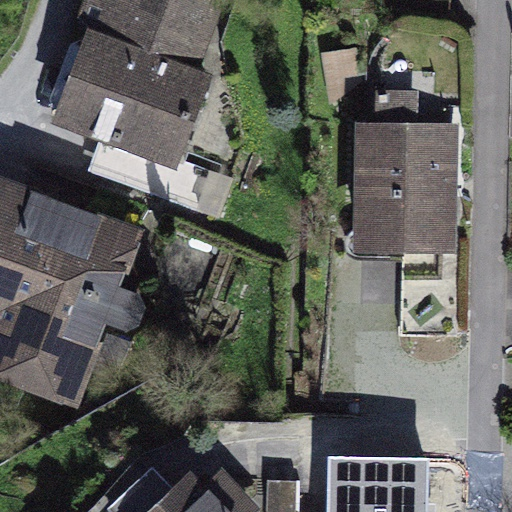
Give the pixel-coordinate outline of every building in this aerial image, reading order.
[(220,0),(121,0),(106,41),(91,36),(59,121),(175,164),(207,80),(192,75),(220,0)] [(450,127),(366,125),(364,245),(448,247),(450,127)] [(134,235),(0,184),(0,369),(75,398),(103,319),(117,326),(128,325),(137,320),(140,311),(139,299),(131,293),(117,288),(134,235)] [(155,330),(165,352),(190,341),(180,319),(155,330)] [(423,511),(424,465),(334,464),(333,481),(333,511),(423,511)] [(204,493),(189,478),(153,511),(243,511),(250,506),(221,477),(204,493)] [(269,484),(268,511),(294,511),(295,484),(269,484)]
